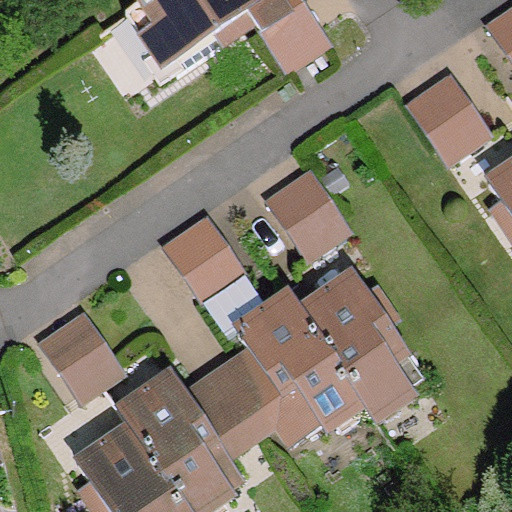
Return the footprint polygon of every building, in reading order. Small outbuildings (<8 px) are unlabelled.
[(283,80),(327,50),(292,0),(284,0),(279,4),(276,0),(138,0),(139,3),(117,17),(159,76),(213,38),(226,57),(254,38),(283,80)] [(511,17),(489,33),(511,66),(511,17)] [(490,139),(449,80),(409,108),(450,167),(490,139)] [(511,167),(484,186),(511,228),(511,167)] [(349,235),(312,178),(275,202),(312,259),(349,235)] [(269,310),(211,222),(169,250),(227,338),(235,333),(269,310)] [(393,327),(353,273),(302,310),(290,294),(269,310),(235,333),(250,356),(186,403),(167,376),(112,416),(124,432),(83,461),(115,511),(223,511),(254,490),(237,467),(278,437),(290,454),(320,432),(326,440),(362,413),(376,432),(419,400),(375,340),(393,327)] [(123,380),(82,320),(45,345),(86,405),(123,380)]
